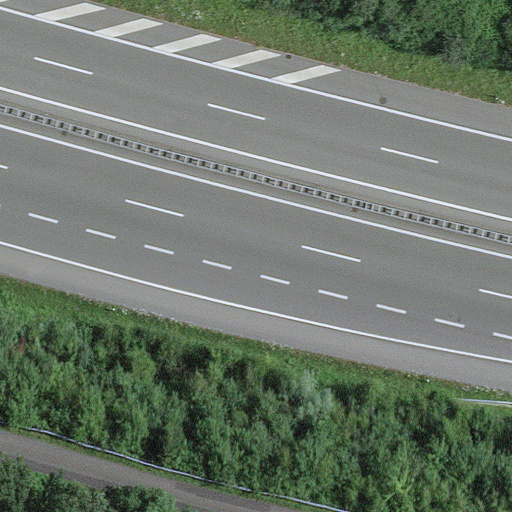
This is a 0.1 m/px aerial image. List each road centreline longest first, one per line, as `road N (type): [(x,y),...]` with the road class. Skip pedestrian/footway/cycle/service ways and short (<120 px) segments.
road 1 (motorway): [(511,179),(0,46)]
road 2 (motorway): [(0,164),(511,295)]
road 3 (unclassified): [(0,452),(260,511)]
